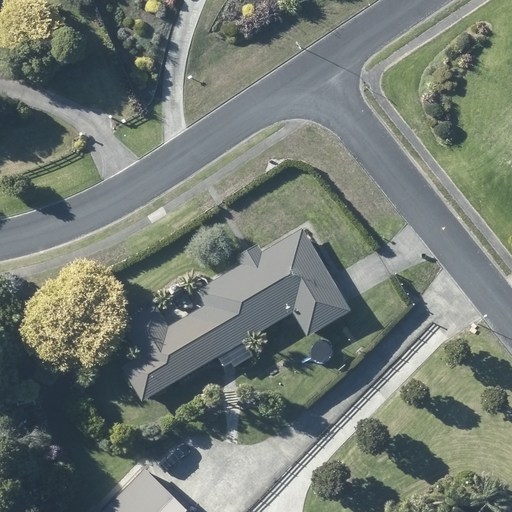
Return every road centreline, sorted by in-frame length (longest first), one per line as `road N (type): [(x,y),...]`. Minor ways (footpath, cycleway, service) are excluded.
road 1 (residential): [(0,242),(120,198),(312,72)]
road 2 (residential): [(511,323),(312,72)]
road 3 (residential): [(312,72),(421,0)]
